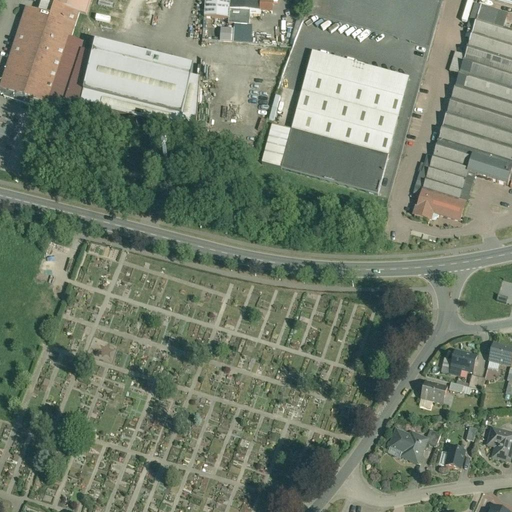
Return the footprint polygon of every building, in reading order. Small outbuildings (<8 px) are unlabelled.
[(49,0),(48,4),(56,6),(81,14),(89,17),(94,0),(49,0)] [(206,0),(205,19),(229,20),(230,0),(206,0)] [(275,0),(230,0),(229,20),(229,25),(236,25),(245,25),(251,26),(252,12),(275,13),(275,0)] [(81,14),(56,6),(52,19),(26,10),(3,81),(0,83),(0,91),(3,95),(10,91),(64,108),(67,100),(86,43),(73,39),(81,14)] [(510,17),(475,6),(468,30),(474,32),(467,57),(456,54),(450,73),(461,76),(434,159),(429,157),(426,165),(424,165),(414,195),(422,197),(424,190),(461,202),(469,175),(475,156),(511,167),(511,33),(505,31),(510,17)] [(245,25),(236,25),(235,30),(235,33),(245,34),(245,25)] [(235,34),(235,33),(235,30),(221,29),(220,42),(235,43),(235,34)] [(245,35),(235,34),(235,43),(244,43),(245,35)] [(194,67),(100,44),(85,106),(192,133),(205,81),(196,79),(198,68),(194,67)] [(204,63),(194,50),(186,57),(194,67),(198,68),(204,63)] [(411,79),(313,54),(292,132),(282,171),(380,197),(411,79)] [(260,165),(282,171),(292,132),(270,127),(260,165)] [(511,167),(475,156),(469,175),(511,188),(511,167)] [(461,202),(424,190),(422,197),(416,217),(434,222),(436,215),(463,224),(469,204),(461,202)] [(511,368),(511,347),(495,343),(491,363),(511,369),(511,368)] [(478,357),(457,351),(450,377),(471,382),(473,376),(478,357)] [(486,379),(473,376),(471,382),(470,389),(473,390),(483,392),(486,379)] [(449,388),(426,382),(421,401),(444,406),(449,388)] [(473,390),(470,389),(452,385),(451,391),(471,396),(473,390)] [(428,444),(430,439),(428,438),(412,432),(411,435),(397,429),(389,450),(403,455),(402,459),(420,466),(428,444)] [(475,444),(478,431),(471,429),(468,442),(475,444)] [(511,433),(493,429),(488,447),(496,449),(493,460),(511,465),(511,462),(511,433)] [(430,439),(428,444),(438,448),(443,435),(431,431),(428,438),(430,439)] [(461,471),(466,453),(451,449),(446,467),(461,471)]
